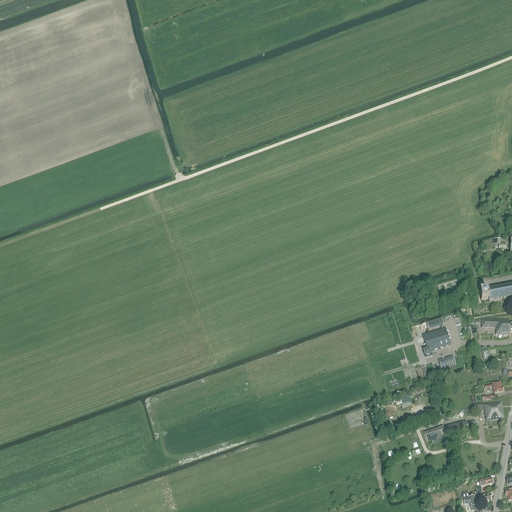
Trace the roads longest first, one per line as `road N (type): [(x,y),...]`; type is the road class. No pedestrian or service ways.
road 1 (track): [(180,179),(511,57)]
road 2 (track): [(0,246),(180,179),(177,173)]
